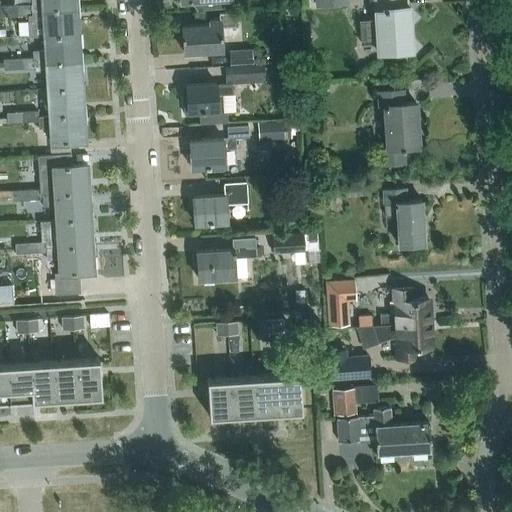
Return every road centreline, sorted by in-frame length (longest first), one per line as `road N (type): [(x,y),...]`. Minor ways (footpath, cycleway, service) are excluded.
road 1 (residential): [(157,453),(129,0)]
road 2 (residential): [(482,0),(511,378)]
road 3 (tertiary): [(0,459),(157,453)]
road 4 (tertiary): [(157,453),(270,499)]
